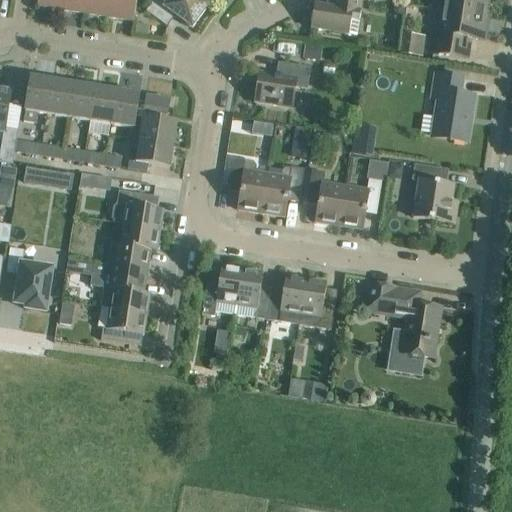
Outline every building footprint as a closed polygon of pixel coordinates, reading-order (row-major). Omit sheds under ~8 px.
[(61,11),(63,0),(38,0),(37,7),(61,11)] [(85,15),(87,0),(63,0),(61,11),(85,15)] [(109,18),(112,0),(87,0),(85,15),(109,18)] [(134,22),(137,0),(112,0),(109,18),(134,22)] [(155,0),(146,12),(168,27),(175,17),(192,29),(209,7),(199,0),(155,0)] [(330,0),(329,7),(316,5),(312,30),(357,37),(362,0),(330,0)] [(446,0),(445,12),(485,18),(485,17),(488,0),(446,0)] [(394,4),(393,11),(397,17),(404,18),(405,5),(394,4)] [(434,22),(430,49),(429,55),(453,58),(456,37),(483,42),(487,18),(485,17),(485,18),(445,12),(443,24),(434,22)] [(149,27),(137,25),(136,35),(147,37),(149,27)] [(404,34),(401,55),(423,58),(426,37),(404,34)] [(292,110),(296,89),(307,90),(311,69),(284,64),(282,77),(260,74),(255,104),(292,110)] [(410,82),(426,84),(427,73),(412,71),(410,82)] [(461,95),(464,79),(436,74),(432,100),(438,101),(432,137),(450,140),(450,141),(468,144),(475,97),(461,95)] [(31,78),(26,112),(24,123),(36,125),(38,114),(134,129),(139,96),(31,78)] [(0,90),(0,132),(3,133),(0,155),(0,162),(13,165),(18,131),(5,129),(11,92),(0,90)] [(147,97),(145,114),(167,117),(170,100),(147,97)] [(170,168),(177,124),(143,119),(136,163),(170,168)] [(294,133),(291,158),(308,160),(311,135),(295,133),(294,133)] [(42,157),(43,145),(28,143),(26,154),(42,157)] [(57,159),(59,148),(43,145),(42,157),(57,159)] [(73,162),(75,151),(59,148),(57,159),(73,162)] [(89,165),(91,153),(75,151),(73,162),(89,165)] [(91,153),(89,165),(105,167),(107,156),(91,153)] [(123,159),(107,156),(105,167),(121,170),(123,159)] [(234,159),(230,187),(242,189),(241,194),(238,211),(263,215),(269,176),(268,175),(255,173),(256,167),(253,162),(248,162),(234,159)] [(414,165),(412,181),(419,182),(416,199),(413,219),(455,225),(457,212),(451,211),(452,201),(455,187),(446,185),(449,171),(414,165)] [(269,176),(263,215),(284,219),(287,202),(288,196),(300,198),(303,178),(304,170),(293,168),(286,167),(283,171),(282,178),(269,176)] [(4,168),(1,188),(12,189),(15,170),(4,168)] [(24,183),(36,185),(39,171),(26,169),(24,183)] [(316,224),(340,227),(347,188),(325,184),(327,174),(312,171),(308,199),(319,201),(316,224)] [(79,187),(89,189),(91,177),(81,176),(79,187)] [(340,227),(362,231),(366,209),(378,210),(382,182),(370,180),(369,191),(347,188),(340,227)] [(163,211),(152,209),(154,198),(119,192),(118,205),(114,209),(112,220),(113,222),(115,225),(160,233),(163,211)] [(0,223),(0,240),(15,243),(17,225),(0,223)] [(150,251),(157,252),(160,233),(115,225),(108,267),(147,274),(150,251)] [(10,250),(6,275),(19,277),(15,305),(26,307),(26,311),(46,314),(52,270),(21,266),(23,252),(10,250)] [(93,274),(91,287),(105,289),(102,309),(146,316),(150,295),(144,294),(147,274),(108,267),(106,277),(93,274)] [(242,270),(222,267),(220,278),(209,276),(202,315),(216,317),(216,313),(235,316),(242,270)] [(242,270),(235,316),(268,321),(273,287),(261,285),(263,274),(242,270)] [(268,321),(300,326),(307,281),(286,277),(284,288),(273,287),(268,321)] [(300,326),(331,331),(332,328),(337,297),(325,295),(327,284),(307,281),(300,326)] [(368,286),(365,305),(363,313),(392,318),(393,310),(409,313),(402,354),(433,359),(441,310),(418,306),(420,294),(368,286)] [(102,309),(99,328),(104,328),(102,341),(130,346),(132,334),(143,336),(146,316),(102,309)] [(233,336),(231,348),(239,349),(241,337),(233,336)] [(362,394),(360,400),(362,406),(367,409),(374,407),(376,401),(374,395),(369,392),(362,394)]
